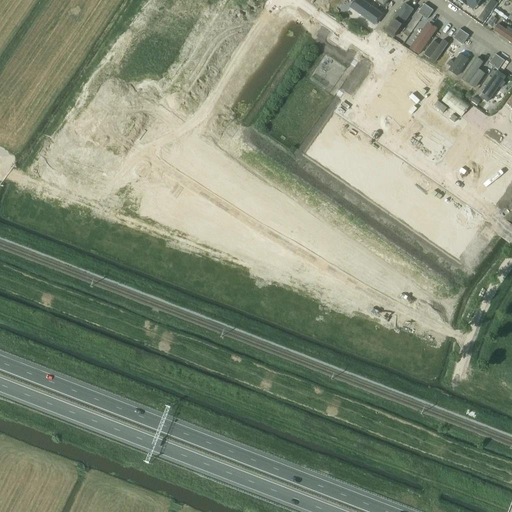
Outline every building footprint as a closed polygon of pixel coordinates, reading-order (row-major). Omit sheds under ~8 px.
[(360,0),(356,0),(351,8),(376,26),(383,16),(360,0)] [(455,0),(473,13),(482,0),(455,0)] [(497,3),(492,0),(491,0),(485,10),(490,13),(497,3)] [(418,14),(422,17),(429,7),(424,4),(418,14)] [(413,11),(404,5),(384,32),(394,39),(413,11)] [(429,7),(422,17),(427,20),(433,11),(429,7)] [(429,23),(410,50),(420,58),(439,31),(429,23)] [(498,26),(493,32),(511,45),(511,31),(508,29),(506,32),(498,26)] [(453,39),(458,42),(464,33),(460,29),(453,39)] [(464,33),(458,42),(462,45),(469,36),(464,33)] [(434,43),(425,57),(436,65),(449,45),(444,42),(440,47),(434,43)] [(450,70),(448,73),(456,79),(473,56),(465,51),(454,66),(449,63),(446,68),(450,70)] [(489,64),(493,67),(500,58),(495,54),(489,64)] [(500,58),(493,67),(498,70),(504,61),(500,58)] [(477,60),(462,82),(475,91),(485,75),(479,71),(483,65),(477,60)] [(440,73),(435,79),(440,83),(445,76),(440,73)] [(497,73),(479,99),(488,106),(499,91),(502,93),(507,85),(505,84),(507,80),(497,73)] [(450,90),(441,102),(461,118),(470,105),(450,90)] [(425,94),(420,101),(425,104),(430,97),(425,94)] [(473,97),(470,102),(476,106),(480,101),(473,97)] [(410,115),(405,122),(410,126),(415,119),(410,115)] [(457,118),(452,115),(449,119),(454,123),(457,118)] [(415,119),(410,126),(415,129),(420,123),(415,119)] [(325,156),(322,161),(328,165),(332,160),(325,156)] [(346,170),(343,175),(350,180),(353,175),(346,170)] [(501,179),(497,185),(502,189),(506,182),(501,179)] [(368,185),(364,190),(371,195),(374,190),(368,185)] [(389,200),(386,205),(392,210),(396,205),(389,200)] [(410,215),(407,220),(414,224),(417,219),(410,215)] [(432,230),(428,235),(435,239),(439,234),(432,230)] [(453,244),(450,249),(456,254),(460,249),(453,244)]
